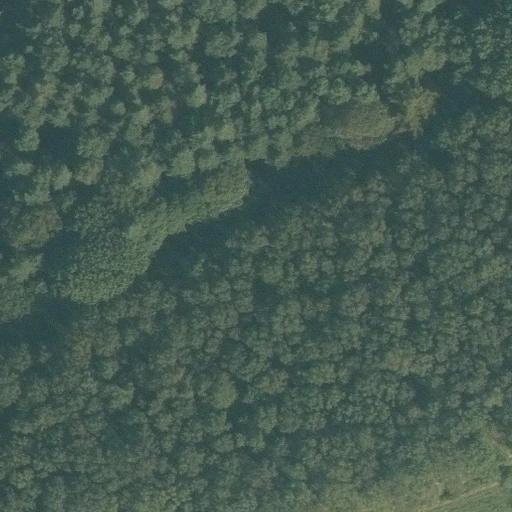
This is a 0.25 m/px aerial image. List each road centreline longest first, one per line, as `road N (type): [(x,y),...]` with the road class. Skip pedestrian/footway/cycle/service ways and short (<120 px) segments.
road 1 (track): [(0,323),(403,125)]
road 2 (track): [(403,125),(511,72)]
